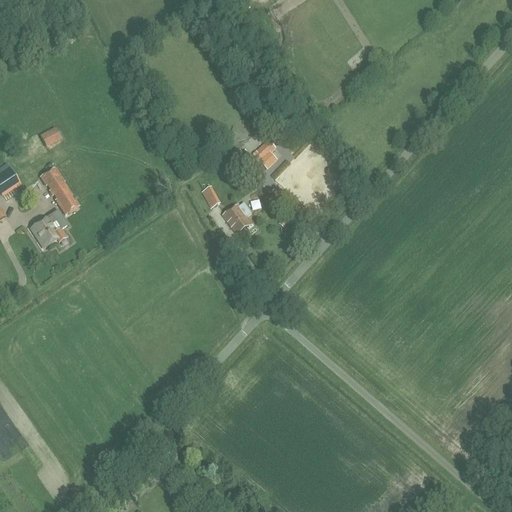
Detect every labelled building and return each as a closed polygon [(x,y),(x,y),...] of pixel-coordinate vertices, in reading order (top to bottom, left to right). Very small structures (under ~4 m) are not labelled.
[(290,135),(301,125),(294,119),(283,128),(290,135)] [(44,136),(47,141),(63,133),(60,127),(44,136)] [(51,149),(67,140),(63,134),(48,142),(51,149)] [(249,175),(276,149),(269,141),(241,166),(249,175)] [(0,195),(19,183),(9,167),(0,173),(0,195)] [(66,216),(79,207),(76,202),(74,203),(71,198),(73,197),(55,169),(41,178),(47,187),(48,187),(51,191),(50,192),(53,197),(54,196),(57,200),(56,201),(66,216)] [(213,209),(219,205),(209,190),(202,194),(205,199),(207,200),(213,209)] [(223,216),(237,236),(253,225),(248,218),(252,214),(245,204),(240,207),(239,205),(223,216)] [(59,243),(66,238),(61,231),(67,227),(59,213),(49,220),(48,219),(31,230),(44,250),(58,242),(59,243)] [(179,484),(187,475),(173,463),(165,473),(179,484)]
